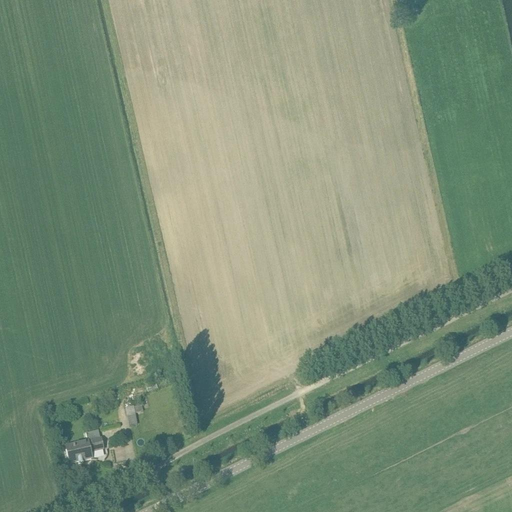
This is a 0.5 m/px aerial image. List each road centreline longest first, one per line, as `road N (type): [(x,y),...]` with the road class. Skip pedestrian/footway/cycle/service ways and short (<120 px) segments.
road 1 (unclassified): [(164,463),(511,294)]
road 2 (unclassified): [(176,501),(511,335)]
